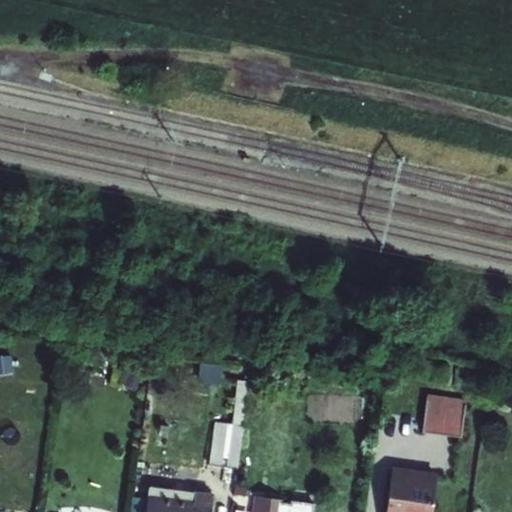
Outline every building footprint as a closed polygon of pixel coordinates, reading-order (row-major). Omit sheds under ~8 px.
[(421,432),(461,437),(465,405),(425,399),(421,432)] [(236,474),(241,444),(210,439),(206,470),(236,474)] [(433,511),(438,476),(393,470),(387,511),(433,511)] [(144,488),(143,493),(209,503),(209,498),(144,488)] [(207,511),(209,503),(143,493),(140,511),(207,511)]
